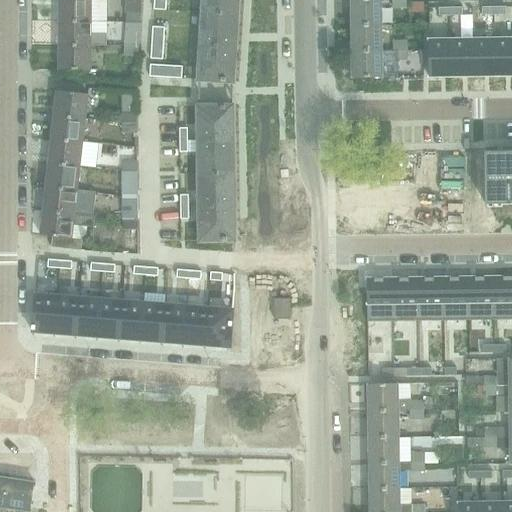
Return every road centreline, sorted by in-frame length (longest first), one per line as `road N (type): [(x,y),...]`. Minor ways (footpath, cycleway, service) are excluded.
road 1 (residential): [(7,364),(7,0)]
road 2 (residential): [(58,366),(318,385)]
road 3 (residential): [(305,109),(511,107)]
road 4 (residential): [(312,245),(511,243)]
road 5 (residential): [(318,385),(312,245)]
road 6 (residential): [(312,245),(305,109)]
road 7 (residential): [(320,511),(318,385)]
